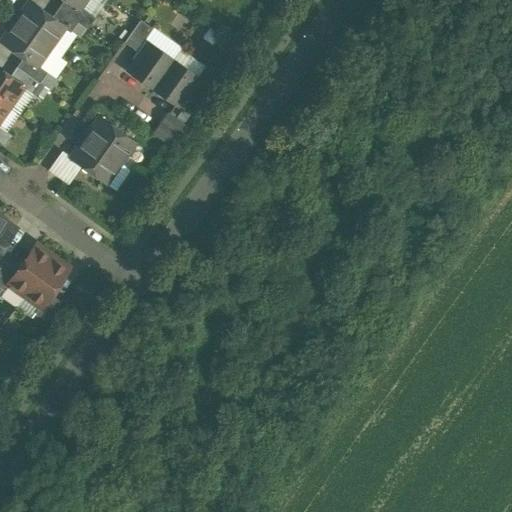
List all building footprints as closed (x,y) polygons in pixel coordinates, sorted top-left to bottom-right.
[(78,9),(65,0),(63,0),(58,8),(77,22),(86,29),(94,19),(79,8),(78,9)] [(83,0),(65,0),(78,9),(79,8),(83,0)] [(50,18),(28,3),(15,22),(50,47),(63,28),(63,27),(50,18)] [(77,22),(58,8),(50,18),(63,27),(63,28),(69,33),(77,22)] [(139,20),(123,42),(136,52),(152,29),(139,20)] [(50,47),(15,22),(1,42),(23,57),(36,67),(36,66),(50,47)] [(147,43),(128,71),(152,88),(172,60),(147,43)] [(36,67),(23,57),(16,67),(39,83),(46,73),(36,66),(36,67)] [(196,78),(172,60),(152,88),(176,105),(196,78)] [(39,83),(16,67),(9,77),(22,87),(22,88),(31,94),(39,83)] [(9,77),(0,70),(0,99),(9,106),(22,88),(22,87),(9,77)] [(0,118),(9,106),(0,99),(0,118)] [(186,127),(166,113),(159,122),(179,136),(186,127)] [(133,144),(98,119),(85,138),(119,163),(133,144)] [(179,136),(159,122),(152,132),(172,146),(179,136)] [(0,143),(3,146),(11,135),(0,127),(0,143)] [(119,163),(85,138),(71,157),(105,182),(119,163)] [(0,217),(0,248),(15,228),(0,217)] [(16,271),(7,283),(8,284),(23,295),(51,256),(35,244),(16,271)] [(51,256),(23,295),(39,306),(40,307),(49,294),(68,268),(51,256)] [(16,271),(5,262),(0,269),(0,288),(3,291),(8,284),(7,283),(16,271)] [(49,294),(40,307),(39,306),(34,313),(46,321),(60,302),(49,294)]
